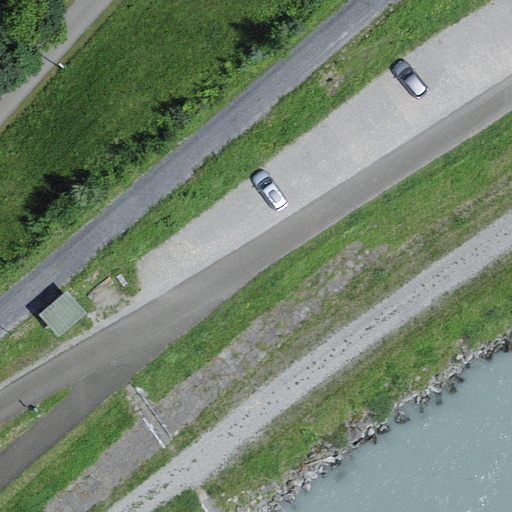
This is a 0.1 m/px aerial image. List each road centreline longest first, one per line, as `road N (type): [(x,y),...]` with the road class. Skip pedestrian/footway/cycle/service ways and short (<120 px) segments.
road 1 (track): [(0,321),(373,0)]
road 2 (track): [(144,511),(511,251)]
road 3 (track): [(511,98),(165,315)]
road 4 (track): [(0,478),(160,341),(165,315)]
road 5 (track): [(165,315),(0,412)]
road 6 (track): [(101,0),(0,116)]
